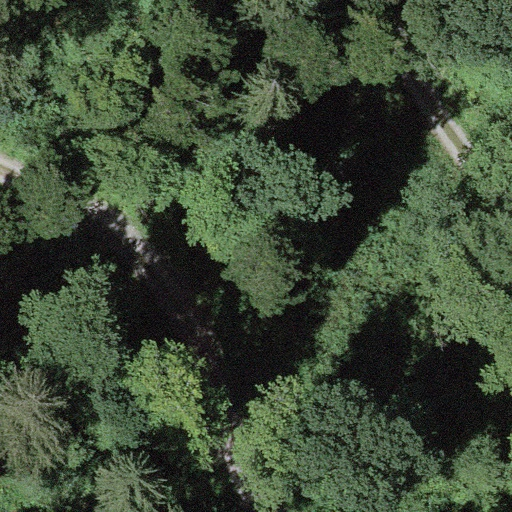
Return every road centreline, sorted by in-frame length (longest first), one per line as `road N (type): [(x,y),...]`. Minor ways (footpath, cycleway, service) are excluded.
road 1 (track): [(268,511),(208,354),(177,300),(138,256),(0,168)]
road 2 (track): [(369,0),(454,140),(511,205)]
